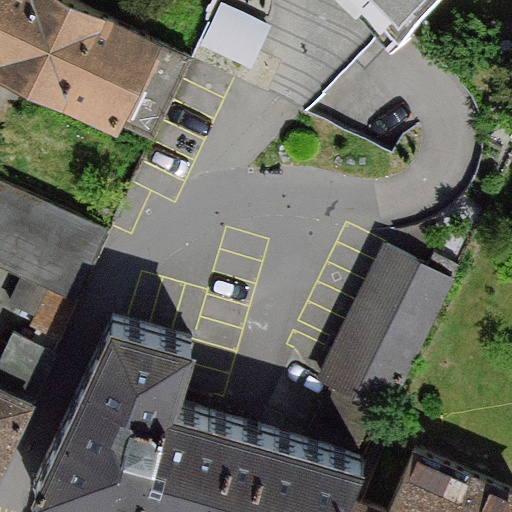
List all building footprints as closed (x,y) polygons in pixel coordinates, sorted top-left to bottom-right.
[(117,112),(152,128),(188,53),(155,37),(158,32),(89,0),(0,0),(0,68),(112,121),(117,112)] [(232,0),(218,0),(199,38),(250,64),(272,21),(232,0)] [(371,0),(390,18),(395,12),(406,0),(371,0)] [(77,293),(110,225),(0,176),(0,257),(22,267),(77,293)] [(333,336),(317,371),(331,377),(307,438),(363,457),(380,398),(394,404),(458,270),(383,234),(380,238),(371,258),(361,277),(351,298),(342,317),(333,336)] [(60,334),(77,293),(22,267),(9,296),(33,307),(29,319),(60,334)] [(126,318),(109,313),(31,474),(38,491),(44,492),(103,509),(114,511),(335,511),(358,486),(363,457),(307,438),(176,398),(180,384),(186,363),(193,338),(170,331),(147,325),(126,318)] [(0,354),(0,462),(55,346),(12,326),(0,354)] [(511,511),(511,479),(409,437),(383,501),(358,486),(335,511),(511,511)]
